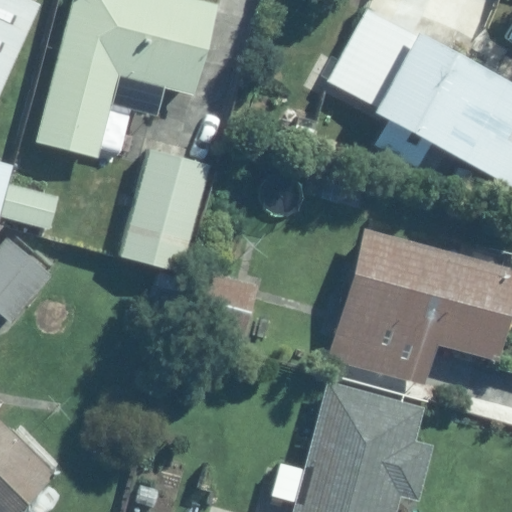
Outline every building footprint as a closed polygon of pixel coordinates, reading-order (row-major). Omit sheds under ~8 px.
[(0,0),(0,89),(36,11),(13,0),(0,0)] [(67,0),(30,141),(94,159),(117,76),(192,96),(215,8),(183,0),(67,0)] [(508,188),(511,181),(511,87),(368,12),(328,88),(384,117),(368,147),(414,171),(427,145),(508,188)] [(204,151),(141,135),(113,246),(175,263),(204,151)] [(0,172),(0,208),(9,175),(0,172)] [(511,275),(360,232),(325,355),(420,382),(430,346),(493,365),(511,299),(511,275)] [(3,237),(0,240),(0,312),(8,320),(47,274),(3,237)] [(391,511),(395,497),(416,503),(432,447),(412,441),(420,413),(330,387),(294,511),(391,511)] [(0,511),(17,511),(51,479),(0,428),(0,511)]
